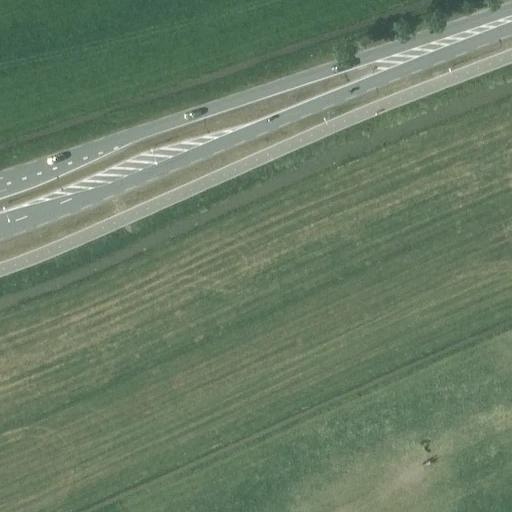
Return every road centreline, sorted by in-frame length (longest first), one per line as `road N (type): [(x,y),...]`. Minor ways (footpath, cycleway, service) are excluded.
road 1 (primary): [(0,233),(384,79),(511,18)]
road 2 (track): [(511,295),(0,502)]
road 3 (primary): [(511,14),(0,181)]
